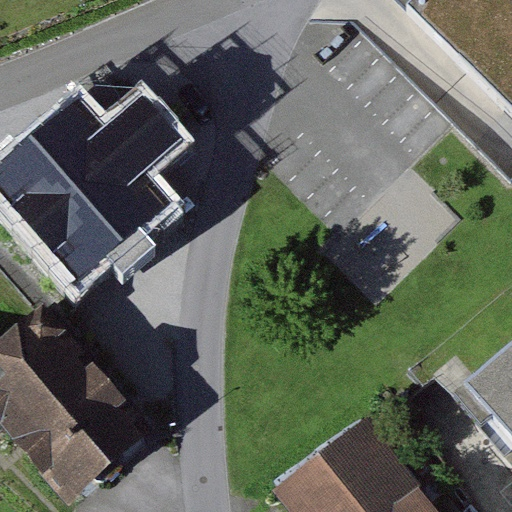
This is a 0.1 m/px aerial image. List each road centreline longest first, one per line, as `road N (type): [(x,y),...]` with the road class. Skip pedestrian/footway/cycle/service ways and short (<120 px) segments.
road 1 (residential): [(214,511),(197,352),(256,0)]
road 2 (residential): [(0,97),(238,0)]
